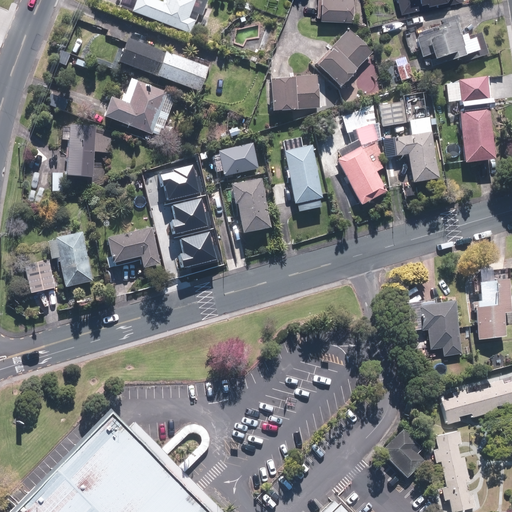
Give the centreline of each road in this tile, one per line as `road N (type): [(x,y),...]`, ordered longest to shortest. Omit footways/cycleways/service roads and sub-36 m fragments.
road 1 (unknown): [(0,500),(92,417),(210,412),(302,351),(329,343),(349,360),(348,375),(244,466),(230,485),(241,511)]
road 2 (residential): [(124,322),(511,207)]
road 3 (residential): [(124,322),(112,335),(0,371)]
road 4 (residential): [(0,346),(124,322)]
